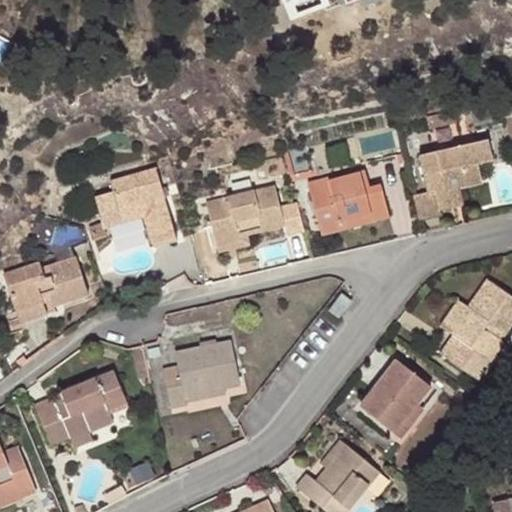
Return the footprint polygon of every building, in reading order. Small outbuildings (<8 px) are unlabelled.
[(431,199),(418,202),(424,227),(448,222),(446,211),(467,205),(464,191),(483,187),(479,169),(499,165),(494,144),(423,160),(431,199)] [(103,219),(108,236),(109,240),(153,227),(157,245),(179,239),(156,167),(111,179),(114,190),(95,195),(103,219)] [(376,223),(393,219),(384,186),(373,189),(370,176),(335,183),(334,179),(312,184),(323,235),(347,229),(346,222),(373,216),(376,223)] [(217,237),(285,220),(277,181),(207,200),(217,237)] [(85,223),(87,228),(90,241),(108,236),(103,219),(85,223)] [(52,303),(85,292),(73,253),(40,266),(38,259),(4,271),(19,324),(56,312),(52,303)] [(468,308),(449,335),(455,339),(441,359),(480,384),(507,343),(501,338),(511,322),(511,294),(488,280),(468,308)] [(439,328),(449,335),(468,308),(458,301),(439,328)] [(333,320),(344,328),(358,309),(347,302),(333,320)] [(192,397),(232,387),(250,382),(240,341),(183,355),(186,367),(171,371),(180,412),(195,408),(194,405),(192,397)] [(144,376),(155,374),(151,357),(140,359),(144,376)] [(363,418),(395,442),(431,396),(398,372),(363,418)] [(99,424),(123,415),(121,410),(136,404),(120,373),(69,394),(71,397),(76,409),(66,412),(62,401),(43,410),(62,450),(79,444),(102,434),(99,424)] [(234,395),(232,387),(192,397),(194,405),(234,395)] [(71,397),(62,401),(66,412),(76,409),(71,397)] [(127,423),(123,415),(99,424),(102,434),(127,423)] [(107,441),(102,434),(79,444),(83,452),(107,441)] [(344,444),(325,469),(333,474),(352,450),(344,444)] [(29,504),(48,495),(33,461),(18,468),(14,458),(9,446),(0,449),(0,506),(27,495),(29,504)] [(302,497),(323,511),(361,511),(386,477),(352,450),(333,474),(322,488),(312,481),(302,497)] [(14,458),(18,468),(33,461),(29,451),(14,458)] [(504,511),(508,511),(511,511),(511,492),(502,494),(504,511)] [(248,511),(276,511),(271,501),(248,510),(248,511)]
